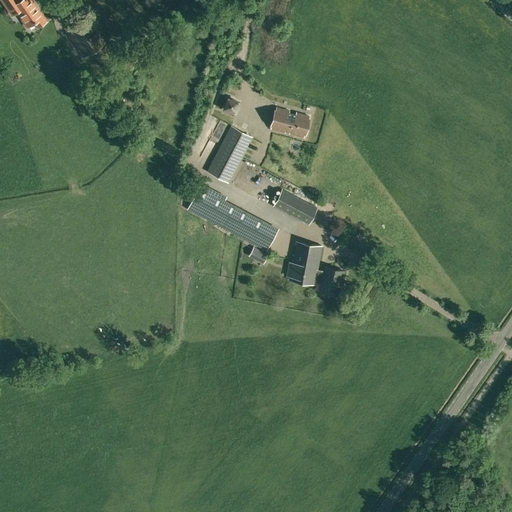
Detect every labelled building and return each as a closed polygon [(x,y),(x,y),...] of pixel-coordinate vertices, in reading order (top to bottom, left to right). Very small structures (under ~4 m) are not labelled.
[(1,0),(10,13),(15,10),(26,28),(33,23),(36,28),(45,22),(30,0),(22,0),(19,3),(17,0),(1,0)] [(105,43),(88,17),(67,32),(84,57),(105,43)] [(233,111),(237,102),(227,98),(224,108),(233,111)] [(289,110),(277,107),(271,128),(285,132),(285,131),(289,132),(289,133),(303,137),(308,116),(296,112),(295,114),(289,112),(289,110)] [(228,181),(251,137),(231,127),(208,170),(228,181)] [(266,250),(277,229),(224,201),(226,197),(201,184),(187,209),(266,250)] [(282,189),(274,206),(308,224),(316,207),(282,189)] [(314,285),(314,281),(316,270),(321,247),(297,243),(296,243),(296,244),(297,244),(295,255),(294,255),(293,261),(291,261),(291,262),(288,261),(286,276),(288,276),(288,278),(290,279),(289,280),(314,285)] [(253,246),(248,256),(254,259),(259,249),(253,246)] [(316,270),(314,281),(321,282),(319,292),(339,296),(344,271),(325,268),(324,272),(316,270)]
